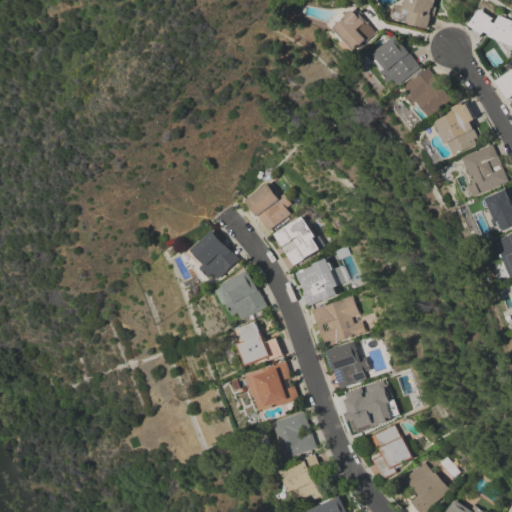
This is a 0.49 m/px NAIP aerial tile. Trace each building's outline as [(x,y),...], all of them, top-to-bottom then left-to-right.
[(390,17),(393,5),(402,7),(403,0),(434,0),(433,7),(436,8),(434,17),(431,16),(430,18),(431,18),(429,26),(428,28),(415,25),(415,26),(409,25),(410,24),(406,23),(406,21),(390,17)] [(335,28),(339,23),(335,18),(341,12),(345,17),(351,10),(358,17),(359,16),(366,23),(364,24),(366,26),(368,23),(377,33),(367,42),(366,41),(356,50),(355,50),(350,55),(340,44),(345,39),(335,28)] [(511,21),(511,46),(490,37),(491,34),(486,32),(485,35),(470,25),(473,19),(474,20),(480,13),(494,23),(499,16),(511,21)] [(396,35),(422,67),(400,85),(395,79),(390,83),(381,73),(384,71),(375,60),(377,58),(374,54),(396,35)] [(432,118),(431,116),(429,118),(418,104),(415,107),(407,97),(412,93),(406,86),(415,78),(416,79),(429,68),(436,76),(435,77),(454,100),(432,118)] [(511,96),(507,100),(494,81),(511,68),(511,96)] [(454,108),(468,100),(479,123),(469,128),(470,130),(478,144),(455,156),(449,143),(447,145),(436,123),(447,117),(447,115),(454,110),(454,108)] [(482,111),(475,100),(467,104),(474,116),(482,111)] [(494,145),(510,182),(478,195),(478,194),(473,196),(469,186),(474,184),(463,159),(494,145)] [(278,198),(283,194),(291,205),(286,209),(291,215),(270,231),(259,216),(257,217),(245,201),(267,184),(278,198)] [(511,191),(511,219),(506,222),(500,211),(486,217),(479,200),(510,187),(511,191)] [(318,235),(325,246),(320,249),(321,250),(294,267),(280,245),(280,246),(278,243),(279,242),(277,240),(276,240),(274,237),(275,237),(273,234),(302,216),(315,237),(318,235)] [(241,259),(228,271),(229,272),(220,280),(214,274),(210,278),(201,268),(205,264),(202,261),(199,264),(188,252),(196,245),(197,246),(213,231),(241,259)] [(511,277),(511,278),(498,250),(504,247),(501,240),(511,234),(511,277)] [(328,258),(335,275),(342,272),(350,290),(311,307),(295,272),(328,258)] [(257,284),(256,285),(269,307),(254,315),(256,318),(253,320),(251,317),(244,321),(240,313),(234,317),(227,304),(225,306),(217,291),(224,287),(223,285),(249,270),(257,284)] [(352,296),(359,315),(351,318),(354,324),(361,321),(365,334),(326,348),(312,310),(352,296)] [(286,356),(270,362),(269,359),(248,367),(239,344),(242,343),(237,331),(258,323),(259,325),(260,325),(263,332),(262,332),(263,334),(264,334),(268,341),(278,337),(286,356)] [(366,363),(368,362),(370,369),(365,371),(368,378),(366,378),(367,380),(340,389),(327,351),(359,341),(366,363)] [(247,377),(288,362),(301,399),(267,411),(266,409),(260,412),(247,377)] [(374,384),(387,421),(356,432),(351,416),(363,412),(361,405),(349,409),(344,395),(374,384)] [(306,412),(318,449),(288,460),(275,423),(306,412)] [(383,481),(373,460),(383,455),(379,448),(380,448),(379,446),(375,448),(370,438),(374,436),(373,435),(396,424),(402,437),(404,436),(407,443),(412,440),(419,453),(413,456),(415,458),(395,468),(398,474),(383,481)] [(300,507),(293,492),(292,493),(282,472),(306,461),(305,459),(316,454),(324,471),(313,476),(323,497),(300,507)] [(425,462),(434,474),(435,473),(451,491),(431,508),(432,509),(428,511),(418,511),(411,503),(419,495),(405,479),(425,462)] [(309,511),(341,497),(347,511),(309,511)] [(471,511),(475,506),(483,511),(448,511),(456,501),(471,511)]
